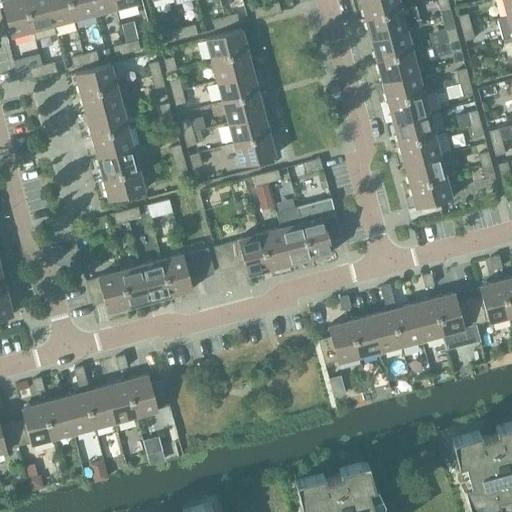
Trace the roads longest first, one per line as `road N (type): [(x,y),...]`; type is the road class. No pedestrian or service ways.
road 1 (unclassified): [(64,349),(263,305),(386,263)]
road 2 (unclassified): [(386,263),(325,0)]
road 3 (unclassified): [(64,349),(0,118)]
road 4 (unclassified): [(386,263),(511,229)]
